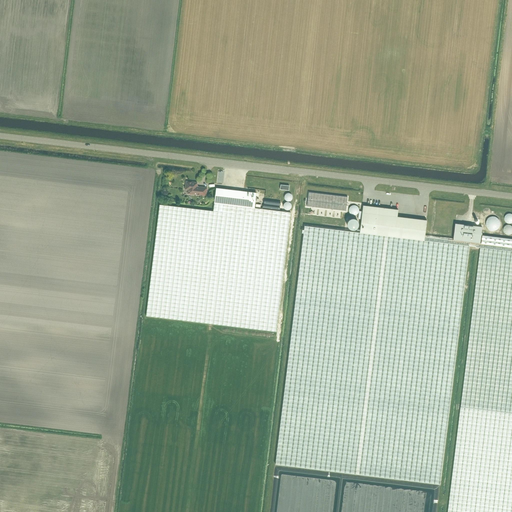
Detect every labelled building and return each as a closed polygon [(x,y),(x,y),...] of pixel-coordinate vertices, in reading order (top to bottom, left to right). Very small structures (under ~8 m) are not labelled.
[(197,186),(196,186),(197,182),(186,181),(185,189),(188,190),(187,194),(206,196),(207,188),(198,187),(197,186)] [(256,193),(216,188),(214,203),(254,208),(255,202),(256,193)] [(309,192),(307,206),(346,211),(347,197),(309,192)] [(290,212),(254,208),(214,203),(213,211),(159,205),(146,316),(276,332),(290,212)] [(398,210),(363,206),(359,233),(424,240),(424,237),(426,220),(397,217),(398,210)] [(359,223),(352,216),(346,222),(353,229),(359,223)] [(482,227),(455,224),(453,240),(475,243),(480,243),(482,227)] [(440,485),(469,246),(474,247),(475,243),(453,240),(424,237),(424,240),(359,233),(304,226),(275,465),(440,485)] [(511,511),(511,239),(482,236),(481,243),(480,243),(475,243),(474,247),(480,247),(449,508),(448,511),(511,511)]
